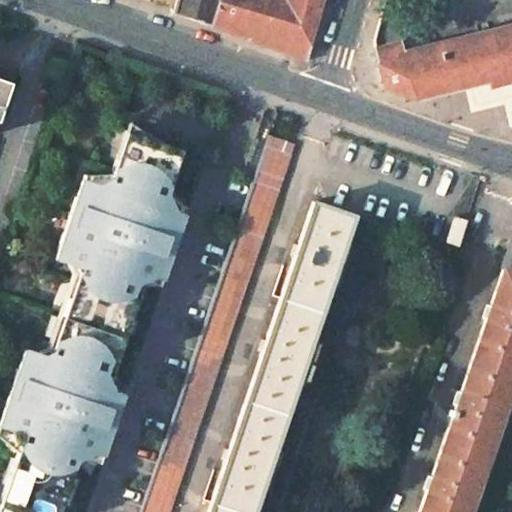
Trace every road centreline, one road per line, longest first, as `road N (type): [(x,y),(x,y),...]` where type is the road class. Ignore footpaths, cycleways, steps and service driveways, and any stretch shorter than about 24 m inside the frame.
road 1 (unknown): [(247,92),(105,511)]
road 2 (unknown): [(307,162),(187,511)]
road 3 (tertiary): [(329,99),(41,0)]
road 4 (tertiary): [(511,160),(329,99)]
road 5 (unknown): [(307,162),(437,203)]
